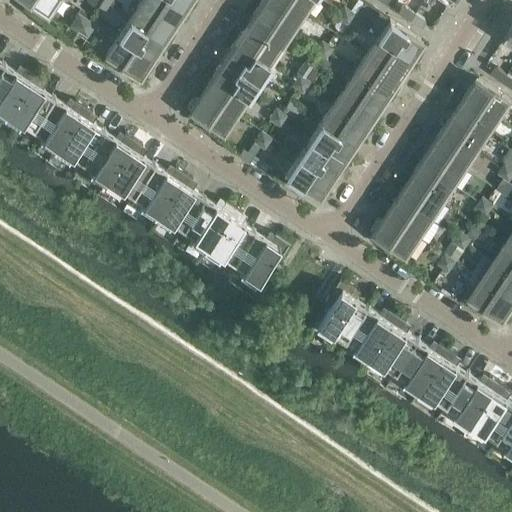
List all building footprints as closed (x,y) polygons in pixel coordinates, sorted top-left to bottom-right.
[(55,0),(27,0),(26,2),(45,15),(55,0)] [(105,9),(109,3),(104,0),(101,0),(98,4),(105,9)] [(175,22),(141,0),(130,17),(163,39),(175,22)] [(186,5),(177,0),(141,0),(175,22),(186,5)] [(303,10),(288,0),(261,0),(259,5),(292,27),(303,10)] [(309,0),(288,0),(303,10),(309,0)] [(292,27),(259,5),(247,22),(249,23),(281,44),(292,27)] [(346,14),(350,9),(344,5),(340,10),(346,14)] [(410,19),(415,11),(405,5),(401,6),(398,11),(410,19)] [(352,18),(355,12),(350,9),(346,14),(352,18)] [(342,20),(346,14),(340,10),(337,16),(342,20)] [(425,22),(424,18),(415,11),(410,19),(422,27),(425,22)] [(78,30),(87,17),(78,12),(70,24),(78,30)] [(348,23),(352,18),(346,14),(342,20),(348,23)] [(87,36),(95,23),(87,17),(78,30),(87,36)] [(163,39),(130,17),(119,34),(150,55),(152,56),(163,39)] [(421,38),(389,17),(378,35),(411,58),(417,49),(415,47),(421,38)] [(281,44),(249,23),(247,22),(236,39),(269,61),(281,44)] [(411,58),(378,35),(369,30),(358,46),(366,52),(400,74),(411,58)] [(152,56),(150,55),(119,34),(104,56),(121,67),(124,63),(130,67),(129,68),(142,77),(151,64),(148,63),(152,56)] [(269,61),(236,39),(225,56),(227,57),(258,78),(269,61)] [(323,48),(327,43),(321,39),(318,44),(323,48)] [(329,52),(333,46),(327,43),(323,48),(329,52)] [(320,53),(323,48),(318,44),(314,50),(320,53)] [(325,57),(329,52),(323,48),(320,53),(325,57)] [(400,74),(366,52),(355,69),(389,91),(400,74)] [(258,78),(227,57),(225,56),(213,73),(247,95),(258,78)] [(5,113),(34,70),(25,64),(24,65),(25,66),(21,72),(15,68),(13,67),(4,61),(0,66),(0,109),(4,112),(4,113),(5,113)] [(502,81),(507,73),(498,67),(494,67),(490,73),(502,81)] [(389,91),(355,69),(344,86),(377,108),(389,91)] [(33,125),(54,94),(52,93),(51,94),(44,89),(44,88),(43,86),(42,87),(37,83),(41,76),(42,77),(42,76),(34,70),(5,113),(6,114),(6,113),(19,122),(18,122),(19,123),(22,118),(33,125)] [(247,95),(213,73),(202,90),(204,91),(235,112),(247,95)] [(301,82),(305,76),(299,73),(295,78),(301,82)] [(511,76),(507,73),(502,81),(511,87),(511,76)] [(306,86),(310,80),(305,76),(301,82),(306,86)] [(510,98),(479,77),(473,86),(471,85),(465,93),(499,115),(510,98)] [(301,82),(295,78),(292,84),(297,87),(301,82)] [(303,91),(306,86),(301,82),(297,87),(303,91)] [(377,108),(344,86),(332,103),(366,125),(377,108)] [(235,112),(204,91),(202,90),(198,96),(195,94),(186,106),(200,115),(201,114),(207,118),(204,122),(221,134),(235,112)] [(499,115),(465,93),(454,110),(456,112),(487,132),(499,115)] [(55,146),(84,103),(75,97),(74,98),(75,99),(71,106),(65,102),(65,101),(63,100),(63,101),(55,96),(56,95),(54,94),(33,125),(43,132),(40,137),(41,138),(42,137),(54,146),(55,146)] [(83,159),(104,127),(102,126),(101,127),(94,122),(94,121),(92,120),(86,116),(91,109),(92,110),(92,109),(84,103),(55,146),(55,147),(56,147),(68,155),(68,156),(69,156),(72,152),(83,159)] [(366,125),(332,103),(321,120),(355,142),(366,125)] [(278,116),(282,110),(276,107),(273,112),(278,116)] [(284,120),(288,114),(282,110),(278,116),(284,120)] [(487,132),(456,112),(454,110),(443,127),(476,149),(487,132)] [(275,121),(278,116),(273,112),(269,118),(275,121)] [(280,125),(284,120),(278,116),(275,121),(280,125)] [(355,142),(321,120),(310,137),(343,159),(355,142)] [(105,180),(134,137),(125,131),(124,132),(125,132),(121,139),(115,135),(113,133),(113,135),(105,129),(106,128),(104,127),(83,159),(93,166),(90,170),(91,171),(92,170),(104,179),(105,180)] [(476,149),(443,127),(431,144),(433,146),(465,166),(476,149)] [(260,144),(267,133),(261,129),(254,140),(260,144)] [(265,148),(273,137),(267,133),(260,144),(265,148)] [(133,192),(154,161),(152,160),(152,161),(144,155),(145,154),(143,153),(137,149),(141,143),(142,144),(143,143),(134,137),(105,180),(106,180),(119,189),(118,189),(120,190),(123,185),(133,192)] [(343,159),(310,137),(298,154),(330,175),(332,176),(343,159)] [(465,166),(433,146),(431,144),(420,161),(453,183),(465,166)] [(332,176),(330,175),(298,154),(284,176),(301,187),(304,183),(310,186),(309,188),(322,197),(331,184),(328,182),(332,176)] [(155,213),(184,170),(175,164),(174,165),(175,166),(171,172),(165,168),(163,167),(163,168),(155,163),(156,162),(154,161),(133,192),(143,199),(140,204),(141,205),(142,204),(154,212),(154,213),(155,213)] [(453,183),(420,161),(409,178),(411,180),(442,200),(453,183)] [(508,170),(511,165),(506,161),(502,167),(508,170)] [(504,176),(508,170),(502,167),(498,172),(504,176)] [(183,225),(204,194),(202,193),(201,194),(194,189),(194,188),(193,187),(187,183),(191,176),(192,177),(193,176),(184,170),(155,213),(156,214),(156,213),(169,222),(168,222),(169,223),(173,219),(183,225)] [(442,200),(411,180),(409,178),(397,195),(431,217),(442,200)] [(205,246),(234,203),(225,197),(224,198),(225,199),(221,206),(215,202),(215,201),(213,200),(213,201),(205,196),(206,195),(204,194),(183,225),(193,232),(190,237),(191,238),(192,237),(204,246),(205,246)] [(431,217),(397,195),(386,212),(388,213),(419,234),(431,217)] [(485,204),(488,199),(483,195),(479,201),(485,204)] [(490,208),(494,203),(488,199),(485,204),(490,208)] [(485,204),(479,201),(476,206),(481,210),(485,204)] [(233,259),(254,227),(252,226),(251,227),(244,222),(244,221),(243,220),(242,220),(237,216),(241,209),(242,210),(242,209),(234,203),(205,246),(206,247),(219,255),(218,256),(219,257),(223,252),(233,259)] [(487,214),(490,208),(485,204),(481,210),(487,214)] [(419,234),(388,213),(386,212),(382,218),(379,216),(370,229),(384,238),(385,236),(391,240),(388,245),(405,256),(419,234)] [(278,258),(288,244),(288,243),(289,242),(290,241),(275,231),(274,232),(275,232),(271,239),(265,235),(263,234),(263,235),(255,230),(256,228),(254,227),(233,259),(243,266),(240,270),(241,271),(242,271),(254,279),(254,280),(255,280),(273,254),(278,258)] [(462,238),(466,233),(460,229),(457,235),(462,238)] [(468,242),(471,237),(466,233),(462,238),(468,242)] [(459,244),(462,238),(457,235),(453,240),(459,244)] [(464,248),(468,242),(462,238),(459,244),(464,248)] [(511,247),(505,243),(494,260),(511,271),(511,247)] [(444,266),(451,256),(445,252),(438,263),(444,266)] [(449,270),(456,259),(451,256),(444,266),(449,270)] [(511,271),(494,260),(482,277),(511,296),(511,271)] [(348,335),(369,304),(367,302),(366,303),(359,298),(359,297),(358,296),(352,292),(356,286),(357,286),(357,285),(342,275),(342,276),(342,277),(341,278),(340,278),(331,293),(337,297),(319,323),(320,323),(321,323),(334,331),(333,332),(334,333),(337,328),(348,335)] [(511,304),(511,296),(482,277),(468,298),(485,309),(488,305),(494,309),(493,311),(507,320),(511,311),(511,305),(511,304)] [(370,356),(399,313),(390,307),(389,308),(390,309),(386,315),(380,311),(378,310),(378,311),(370,306),(371,305),(369,304),(348,335),(358,342),(355,347),(356,347),(357,347),(369,355),(369,356),(370,356)] [(398,368),(419,337),(417,336),(416,337),(409,332),(409,331),(408,329),(407,330),(402,326),(406,319),(407,320),(407,319),(399,313),(370,356),(371,357),(371,356),(384,365),(383,365),(384,366),(387,361),(398,368)] [(420,389),(449,346),(440,340),(439,341),(440,342),(436,348),(430,345),(430,344),(428,343),(428,344),(420,339),(421,338),(419,337),(398,368),(408,375),(405,380),(406,381),(406,380),(419,389),(420,389)] [(448,402),(469,370),(467,369),(466,370),(458,365),(459,364),(457,363),(451,359),(456,352),(457,353),(457,352),(449,346),(420,389),(420,390),(421,389),(433,398),(433,399),(434,399),(437,395),(448,402)] [(470,423),(499,380),(490,374),(489,375),(490,375),(486,382),(480,378),(478,376),(477,378),(470,372),(471,371),(469,370),(448,402),(458,409),(455,413),(456,414),(456,413),(469,422),(470,423)] [(498,435),(511,414),(511,400),(509,398),(509,397),(508,396),(502,392),(506,386),(507,386),(508,385),(499,380),(470,423),(471,423),(484,432),(483,432),(484,433),(488,428),(498,435)] [(511,414),(498,435),(508,442),(505,447),(506,447),(507,447),(511,450),(511,414)]
